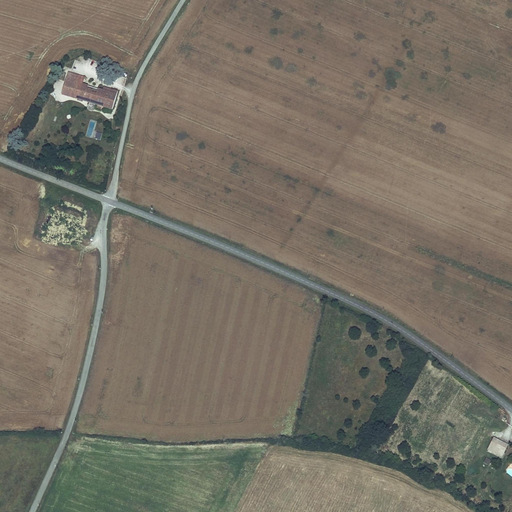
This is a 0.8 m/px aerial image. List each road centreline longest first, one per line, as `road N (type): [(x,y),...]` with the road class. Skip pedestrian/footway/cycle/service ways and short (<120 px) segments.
road 1 (tertiary): [(511,410),(391,323),(109,202)]
road 2 (unclassified): [(109,202),(95,317),(71,418),(32,511)]
road 3 (unclassified): [(183,0),(131,92),(109,202)]
